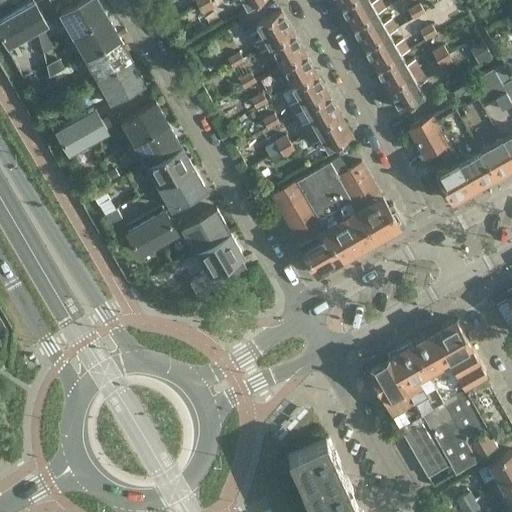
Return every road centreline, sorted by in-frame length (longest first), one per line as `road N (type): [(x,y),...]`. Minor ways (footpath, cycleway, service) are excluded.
road 1 (residential): [(127,0),(304,318)]
road 2 (residential): [(437,239),(297,0)]
road 3 (tertiary): [(139,363),(0,147)]
road 4 (residential): [(326,353),(414,511)]
road 5 (tertiary): [(0,258),(79,402)]
road 6 (residential): [(437,239),(304,318)]
road 7 (residential): [(326,353),(459,279)]
road 8 (residential): [(304,318),(185,384)]
road 9 (residential): [(208,417),(240,392),(326,353)]
road 10 (tertiary): [(140,499),(187,482),(206,447),(208,417)]
